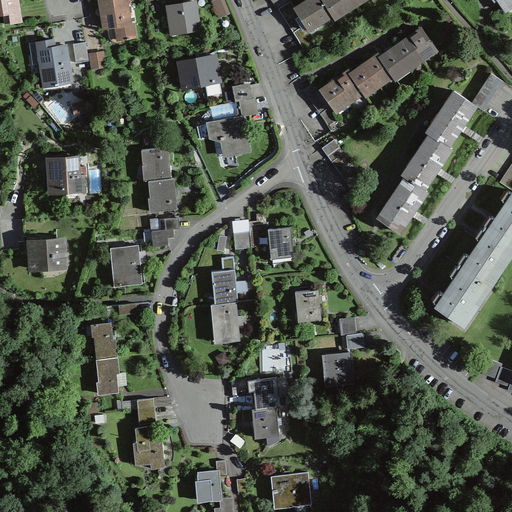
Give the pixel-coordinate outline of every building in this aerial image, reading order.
[(18,6),(17,0),(0,0),(0,8),(3,8),(18,6)] [(102,0),(106,16),(103,16),(105,27),(130,23),(126,0),(102,0)] [(200,28),(194,0),(182,0),(183,4),(168,6),(170,17),(173,16),(176,32),(200,28)] [(230,13),(224,0),(215,0),(223,16),(230,13)] [(273,0),(278,8),(291,1),(289,0),(273,0)] [(323,0),(306,0),(295,7),(309,30),(318,24),(317,21),(322,18),(324,21),(333,15),(323,0)] [(323,0),(333,15),(335,18),(344,13),(342,10),(348,6),(350,9),(358,4),(356,1),(357,0),(363,0),(364,0),(323,0)] [(511,0),(494,0),(495,0),(500,0),(507,11),(511,7),(511,0)] [(295,7),(291,1),(278,8),(297,37),(304,51),(317,44),(309,30),(295,7)] [(21,21),(18,6),(3,8),(6,23),(21,21)] [(408,37),(423,59),(424,58),(423,56),(435,47),(436,49),(437,49),(422,27),(408,37)] [(394,47),(410,68),(409,66),(421,57),(423,59),(408,37),(394,47)] [(54,39),(38,42),(39,49),(55,47),(54,39)] [(38,50),(41,50),(47,85),(71,81),(66,45),(55,47),(39,49),(38,49),(38,50)] [(380,56),(396,78),(395,75),(407,67),(409,69),(410,68),(394,47),(380,56)] [(199,58),(178,62),(183,87),(219,81),(216,60),(231,57),(229,48),(214,51),(211,53),(207,54),(206,51),(198,52),(199,58)] [(104,53),(90,55),(92,69),(107,67),(104,53)] [(378,54),(365,63),(380,85),(381,85),(379,83),(391,74),(395,79),(396,78),(380,56),(378,54)] [(351,73),(349,70),(348,70),(366,95),(367,95),(365,92),(378,83),(379,86),(380,85),(365,63),(351,73)] [(366,95),(348,70),(335,80),(351,102),(351,101),(350,99),(362,91),(366,96),(366,95)] [(503,81),(492,73),(472,102),(477,105),(484,110),(503,81)] [(350,102),(351,102),(335,80),(321,89),(324,94),(328,100),(332,105),(336,111),(337,111),(336,109),(349,100),(350,102)] [(304,91),(308,97),(320,88),(316,82),(304,91)] [(249,84),(234,87),(236,101),(252,98),(249,84)] [(321,89),(320,88),(308,97),(313,102),(324,94),(321,89)] [(472,102),(455,90),(454,90),(457,92),(448,105),(445,104),(438,113),(441,115),(435,124),(432,122),(427,131),(430,133),(449,146),(477,105),(472,102)] [(324,94),(313,102),(317,108),(328,100),(324,94)] [(252,98),(236,101),(237,108),(241,107),(242,113),(257,111),(255,97),(252,98)] [(328,100),(317,108),(320,114),(332,105),(328,100)] [(332,105),(320,114),(325,119),(336,111),(332,105)] [(336,111),(325,119),(328,125),(341,118),(336,111)] [(243,116),(208,123),(210,137),(214,136),(220,139),(225,138),(228,155),(249,151),(243,116)] [(341,118),(328,125),(331,132),(344,125),(341,118)] [(449,146),(430,133),(429,134),(431,135),(422,149),(420,147),(414,157),(416,158),(410,167),(408,166),(402,174),(405,176),(424,188),(452,147),(449,146)] [(155,137),(156,147),(165,147),(164,138),(166,138),(166,136),(155,137)] [(328,155),(340,147),(335,139),(322,147),(328,155)] [(156,147),(142,149),(142,150),(143,150),(144,164),(143,164),(147,164),(148,179),(171,177),(168,146),(165,147),(156,147)] [(192,148),(196,163),(203,160),(196,146),(192,148)] [(369,188),(340,147),(328,155),(357,197),(369,188)] [(78,157),(49,159),(51,190),(78,189),(79,191),(86,191),(85,174),(79,174),(78,157)] [(511,190),(511,189),(511,162),(499,181),(511,190)] [(400,231),(427,190),(424,188),(405,176),(407,178),(399,191),(396,189),(390,199),(392,200),(386,210),(383,208),(377,216),(400,231)] [(171,177),(148,179),(148,181),(150,180),(151,196),(151,197),(152,197),(153,210),(152,210),(152,212),(154,212),(153,211),(178,209),(178,208),(176,208),(174,178),(174,177),(171,177)] [(511,193),(437,305),(465,324),(470,317),(468,316),(480,299),(481,299),(499,273),(497,272),(509,255),(511,255),(511,253),(511,193)] [(40,195),(25,196),(26,218),(37,218),(41,217),(40,195)] [(258,220),(259,230),(267,229),(266,213),(257,213),(258,220)] [(179,217),(165,219),(166,229),(173,228),(180,228),(179,217)] [(26,218),(23,218),(24,233),(38,233),(37,218),(26,218)] [(250,231),(250,236),(259,235),(259,230),(258,220),(249,221),(250,231)] [(291,226),(268,229),(272,259),(286,257),(287,261),(294,260),(293,249),(297,249),(296,241),(293,242),(291,226)] [(174,236),(173,228),(166,229),(152,230),(154,245),(169,244),(168,237),(174,236)] [(250,231),(234,233),(236,249),(251,247),(250,236),(250,231)] [(259,235),(250,236),(251,247),(260,246),(259,235)] [(65,266),(63,238),(30,240),(32,268),(65,266)] [(138,244),(112,247),(115,285),(142,282),(138,244)] [(223,269),(212,270),(215,303),(236,302),(238,301),(234,256),(222,257),(223,269)] [(319,289),(296,291),(298,312),(301,312),(302,319),(299,320),(299,321),(322,319),(319,289)] [(237,316),(236,302),(215,303),(212,304),(215,334),(223,333),(224,341),(240,340),(238,324),(241,323),(240,315),(237,316)] [(136,303),(120,304),(121,313),(137,311),(136,303)] [(355,317),(340,318),(342,334),(347,333),(357,333),(355,317)] [(113,340),(111,322),(92,324),(93,335),(95,335),(97,358),(117,356),(116,346),(117,345),(116,340),(113,340)] [(357,333),(347,333),(349,347),(364,346),(363,332),(357,333)] [(351,352),(326,353),(327,368),(329,370),(330,384),(353,382),(351,352)] [(117,356),(97,358),(100,381),(98,381),(99,392),(118,391),(116,368),(118,367),(117,356)] [(483,372),(497,377),(501,366),(503,363),(488,358),(483,372)] [(204,360),(203,375),(219,377),(220,361),(204,360)] [(496,380),(510,385),(511,377),(511,369),(501,366),(497,377),(496,380)] [(250,390),(249,380),(249,376),(231,378),(233,397),(251,395),(250,390)] [(254,389),(257,408),(276,406),(288,405),(287,394),(279,395),(277,377),(249,380),(250,390),(254,389)] [(138,399),(139,407),(155,405),(154,397),(138,399)] [(155,405),(139,407),(140,423),(157,421),(155,405)] [(253,409),(256,437),(279,434),(276,406),(257,408),(253,409)] [(242,410),(229,411),(230,419),(243,417),(242,410)] [(151,467),(166,466),(163,435),(149,436),(148,425),(136,426),(139,463),(151,462),(151,467)] [(219,469),(219,475),(227,475),(226,460),(217,460),(218,469),(219,469)] [(219,469),(218,469),(202,471),(203,480),(199,480),(201,499),(212,498),(212,499),(221,498),(219,475),(219,469)] [(308,472),(275,475),(278,503),(296,502),(295,499),(308,498),(306,487),(310,487),(308,472)] [(246,478),(238,479),(239,494),(248,493),(246,478)]
